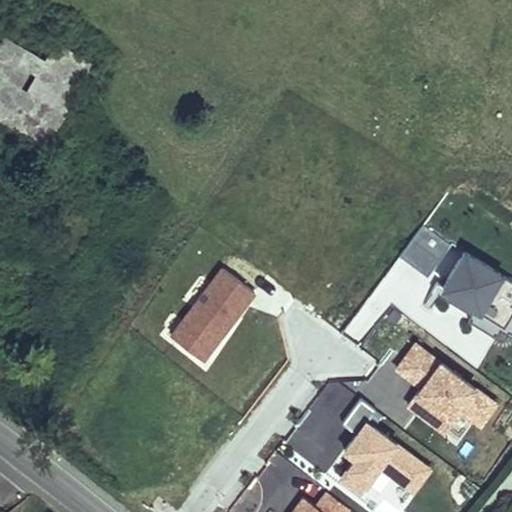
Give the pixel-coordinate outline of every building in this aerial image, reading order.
[(25,85),(41,56),(1,34),(0,35),(0,117),(45,143),(63,112),(30,94),(33,89),(25,85)] [(430,274),(451,243),(422,223),(401,254),(430,274)] [(511,276),(458,248),(436,291),(511,330),(511,276)] [(208,360),(253,288),(213,263),(168,335),(208,360)] [(443,432),(477,385),(413,339),(392,368),(416,385),(402,403),(443,432)] [(332,472),(360,496),(382,470),(411,494),(432,468),(365,413),(336,447),(346,455),(332,472)] [(346,511),(350,508),(314,481),(289,511),(346,511)]
